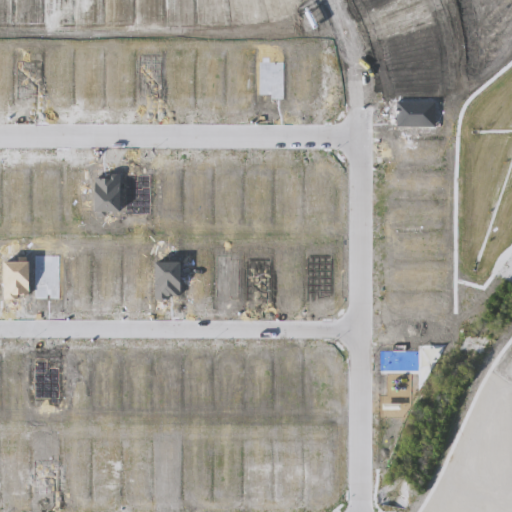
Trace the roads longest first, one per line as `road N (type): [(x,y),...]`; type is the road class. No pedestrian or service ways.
road 1 (residential): [(357,511),(357,72),(329,0)]
road 2 (residential): [(357,327),(0,324)]
road 3 (residential): [(0,136),(357,137)]
